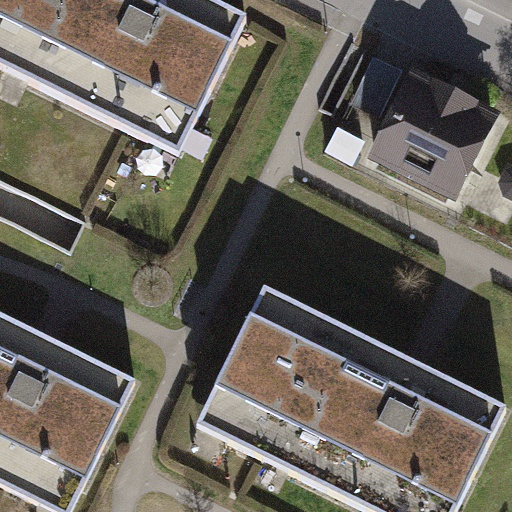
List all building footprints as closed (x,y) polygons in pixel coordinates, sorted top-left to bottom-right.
[(204,0),(0,0),(0,67),(129,132),(180,157),(248,21),(204,0)] [(403,72),(374,60),(354,108),(383,120),(403,72)] [(501,114),(414,73),(371,164),(458,205),(501,114)] [(511,413),(416,366),(267,292),(200,427),(262,458),(371,511),(463,511),(511,414),(511,413)] [(47,339),(0,315),(0,485),(7,489),(53,511),(74,511),(138,385),(47,339)]
